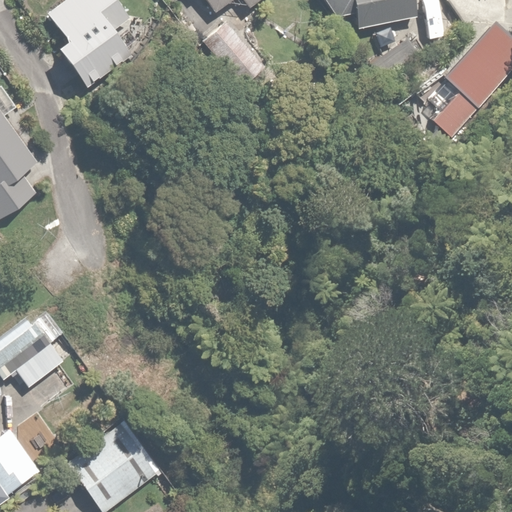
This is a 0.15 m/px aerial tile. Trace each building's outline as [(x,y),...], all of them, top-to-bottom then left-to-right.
[(120,0),(56,0),(44,9),(63,37),(52,45),(80,83),(128,49),(111,24),(129,11),(120,0)] [(204,0),(211,9),(223,0),(227,0),(236,14),(256,0),(204,0)] [(410,0),(322,0),(330,10),(350,7),(353,24),(413,14),(410,0)] [(226,16),(198,38),(235,84),(262,61),(226,16)] [(407,37),(366,64),(381,87),(422,59),(407,37)] [(0,110),(0,217),(51,181),(0,110)] [(47,308),(0,343),(0,375),(3,379),(65,332),(47,308)] [(128,417),(65,458),(99,511),(139,485),(136,480),(159,465),(128,417)] [(0,495),(41,470),(12,424),(0,431),(0,495)]
